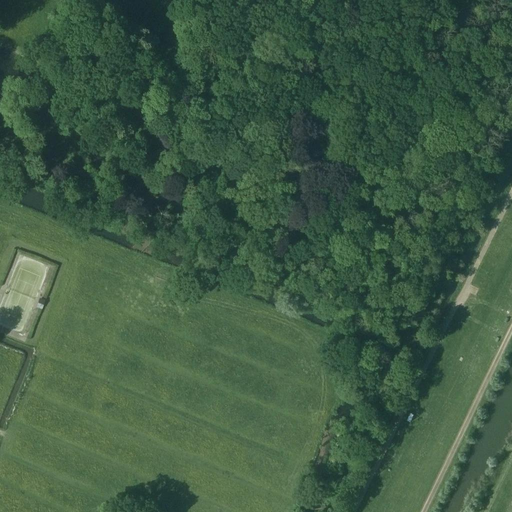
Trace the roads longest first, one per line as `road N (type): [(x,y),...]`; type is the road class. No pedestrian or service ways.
road 1 (track): [(378,0),(368,51),(331,114),(338,169),(296,237)]
road 2 (track): [(423,511),(511,329)]
road 3 (track): [(347,85),(480,131)]
